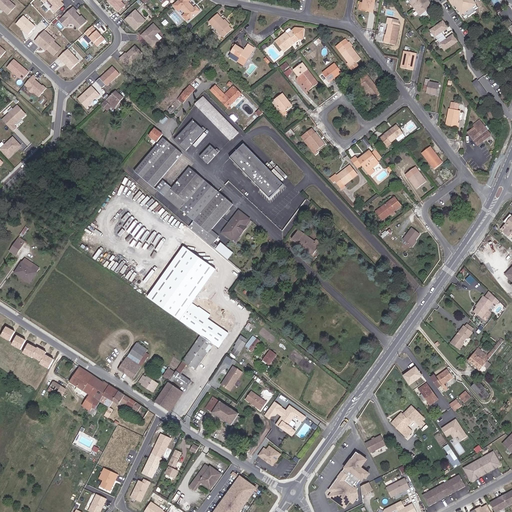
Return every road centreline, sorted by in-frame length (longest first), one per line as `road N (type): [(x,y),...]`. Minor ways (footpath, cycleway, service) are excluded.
road 1 (secondary): [(454,258),(291,495)]
road 2 (unknown): [(174,419),(234,331),(222,303),(221,268),(190,238)]
road 3 (unclassified): [(161,410),(0,307)]
road 4 (unclassified): [(291,495),(161,410)]
road 5 (residential): [(436,0),(511,114)]
road 6 (residential): [(67,90),(55,139),(0,194)]
road 7 (residential): [(88,0),(117,40),(67,90)]
